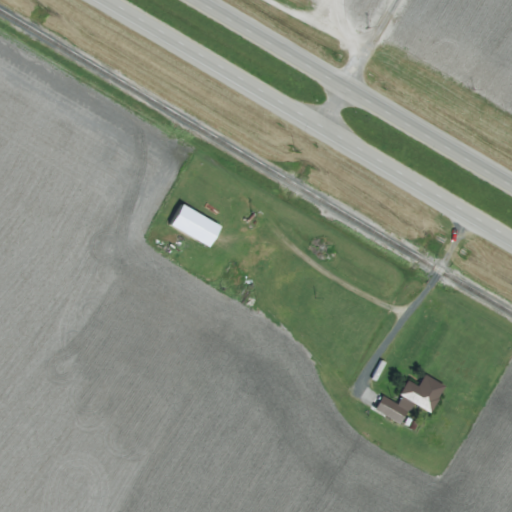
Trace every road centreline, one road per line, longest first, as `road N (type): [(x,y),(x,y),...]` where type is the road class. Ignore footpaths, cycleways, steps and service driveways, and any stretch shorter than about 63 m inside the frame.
road 1 (trunk): [(93,0),(511,246)]
road 2 (trunk): [(511,190),(189,0)]
